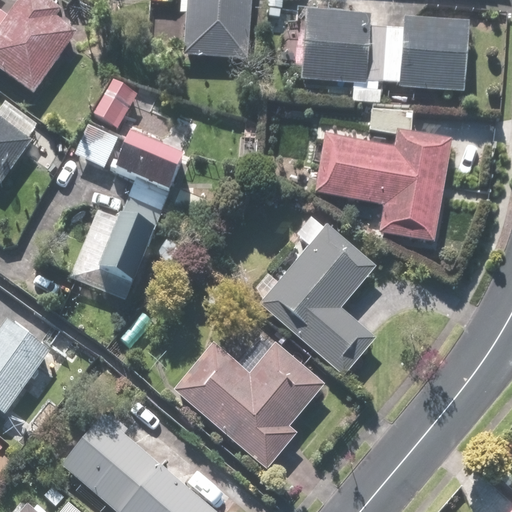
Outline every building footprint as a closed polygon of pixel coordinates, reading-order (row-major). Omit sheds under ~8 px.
[(0,74),(33,97),(77,35),(56,20),(62,12),(44,0),(21,0),(8,19),(0,13),(0,74)] [(252,0),(185,0),(181,59),(248,63),(252,0)] [(370,18),(304,13),(299,83),(365,88),(365,85),(398,87),(398,91),(463,96),(468,25),(404,21),(403,32),(369,30),(370,18)] [(0,186),(32,144),(0,120),(0,186)] [(87,128),(73,158),(104,172),(118,142),(87,128)] [(433,246),(451,142),(397,132),(393,151),(324,138),(314,196),(383,208),(378,236),(433,246)] [(127,139),(113,176),(134,184),(121,220),(117,218),(97,272),(136,286),(183,160),(127,139)] [(327,228),(258,308),(343,380),(376,342),(340,311),(376,270),(327,228)] [(0,414),(5,418),(50,354),(6,324),(0,332),(0,414)] [(213,346),(173,393),(267,472),(298,437),(288,429),(324,387),(275,346),(249,377),(213,346)] [(215,511),(103,418),(61,469),(112,511),(215,511)] [(79,511),(70,503),(62,511),(79,511)]
